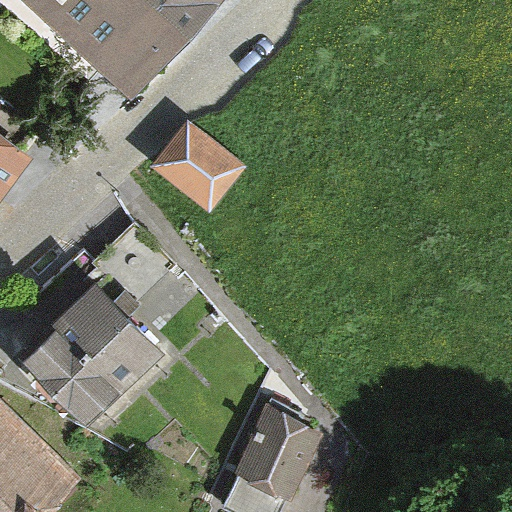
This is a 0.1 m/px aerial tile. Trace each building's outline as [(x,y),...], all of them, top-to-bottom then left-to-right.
[(18,0),(128,98),(217,0),(18,0)] [(244,165),(182,116),(146,161),(208,211),(244,165)] [(0,188),(26,155),(0,135),(0,188)] [(0,370),(0,374),(81,421),(159,348),(81,264),(30,311),(14,294),(0,306),(0,361),(4,367),(0,370)] [(280,511),(325,417),(270,391),(220,498),(249,511),(280,511)] [(0,399),(0,511),(35,511),(73,477),(0,399)]
